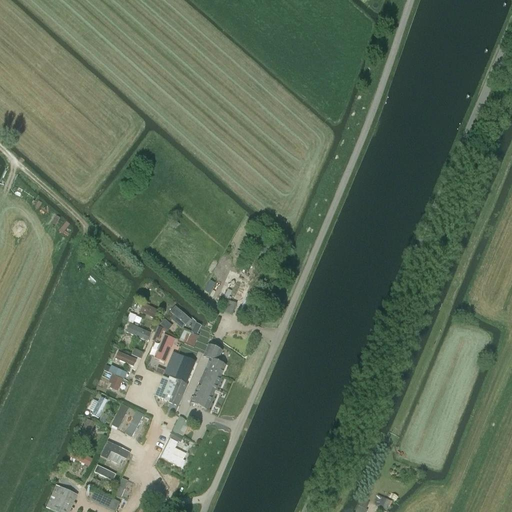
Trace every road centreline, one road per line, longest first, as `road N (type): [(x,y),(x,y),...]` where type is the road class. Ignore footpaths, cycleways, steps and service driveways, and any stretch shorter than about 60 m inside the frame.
road 1 (unclassified): [(201,511),(329,220),(409,0)]
road 2 (unclassified): [(308,511),(511,31)]
